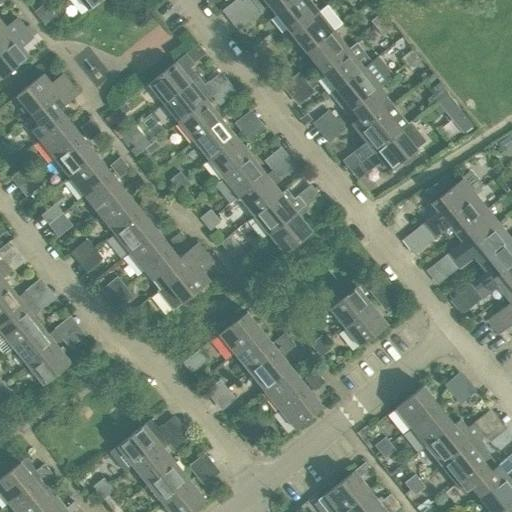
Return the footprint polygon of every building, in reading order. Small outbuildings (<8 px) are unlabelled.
[(80,0),(89,10),(101,0),(80,0)] [(254,0),(246,7),(253,15),(260,9),(262,12),(269,6),(275,14),(293,0),(254,0)] [(308,0),(293,0),(275,14),(290,33),(317,11),(308,0)] [(39,18),(50,10),(45,3),(34,12),(39,18)] [(317,11),(290,33),(306,52),(333,30),(340,24),(325,5),(317,11)] [(50,10),(39,18),(44,24),(55,16),(50,10)] [(375,27),(386,18),(381,12),(371,21),(375,27)] [(0,47),(25,28),(17,18),(6,27),(0,19),(0,47)] [(386,18),(375,27),(381,33),(391,25),(386,18)] [(25,28),(0,47),(0,75),(2,78),(29,56),(22,46),(33,37),(25,28)] [(333,30),(306,52),(321,70),(348,49),(333,30)] [(348,49),(321,70),(335,89),(336,89),(363,67),(371,61),(356,43),(348,49)] [(406,64),(416,55),(412,50),(401,59),(406,64)] [(175,62),(148,84),(164,103),(191,81),(197,76),(190,67),(194,64),(185,54),(175,62)] [(416,55),(406,64),(411,71),(422,62),(416,55)] [(335,89),(331,93),(340,104),(344,100),(351,108),(378,86),(390,76),(382,66),(378,70),(371,61),(363,67),(336,89),(335,89)] [(32,115),(71,84),(62,74),(51,83),(44,73),(16,95),(32,115)] [(191,81),(164,103),(179,122),(206,100),(216,92),(208,82),(204,85),(197,76),(191,81)] [(71,84),(32,115),(39,123),(32,129),(39,139),(67,118),(60,109),(78,94),(71,84)] [(358,117),(350,123),(358,133),(393,105),(386,96),(378,86),(351,108),(358,117)] [(432,95),(427,99),(432,105),(436,101),(447,93),(442,87),(432,95)] [(447,93),(436,101),(442,108),(449,117),(459,109),(460,109),(452,99),(447,93)] [(206,100),(179,122),(194,141),(221,119),(206,100)] [(130,109),(125,103),(114,111),(119,118),(130,109)] [(365,141),(353,152),(361,161),(373,151),(408,123),(393,105),(358,133),(365,141)] [(55,158),(82,136),(67,118),(39,139),(55,158)] [(85,134),(95,126),(90,119),(80,128),(85,134)] [(221,119),(194,141),(209,159),(236,137),(221,119)] [(408,123),(373,151),(374,152),(389,171),(401,161),(405,166),(418,155),(414,150),(416,149),(426,141),(410,121),(408,123)] [(95,126),(85,134),(90,140),(100,132),(95,126)] [(144,149),(155,141),(150,134),(139,143),(144,149)] [(82,136),(55,158),(70,177),(97,155),(82,136)] [(236,137),(209,159),(224,178),(251,156),(236,137)] [(155,141),(144,149),(149,155),(160,147),(155,141)] [(97,155),(70,177),(84,195),(112,173),(97,155)] [(251,156),(224,178),(239,197),(266,175),(251,156)] [(114,171),(125,163),(120,157),(110,165),(114,171)] [(125,163),(114,171),(120,178),(130,169),(125,163)] [(438,211),(423,223),(429,230),(475,194),(474,193),(482,186),(470,171),(462,178),(431,202),(438,211)] [(175,187),(185,178),(180,172),(170,180),(175,187)] [(100,215),(127,193),(112,173),(84,195),(100,215)] [(266,175),(239,197),(254,215),(281,193),(266,175)] [(185,178),(175,187),(180,193),(190,184),(185,178)] [(281,193),(254,215),(269,234),(296,212),(305,205),(298,196),(294,199),(287,189),(281,193)] [(127,193),(100,215),(115,233),(142,212),(127,193)] [(145,209),(156,201),(150,194),(140,203),(145,209)] [(429,230),(419,238),(425,245),(435,237),(442,231),(448,239),(455,233),(456,233),(487,208),(475,194),(429,230)] [(156,201),(145,209),(150,215),(160,207),(156,201)] [(462,241),(447,253),(453,260),(499,224),(487,208),(456,233),(462,241)] [(205,224),(216,216),(211,209),(200,218),(205,224)] [(142,212),(115,233),(130,252),(157,230),(142,212)] [(296,212),(269,234),(284,253),(285,253),(312,232),(296,212)] [(216,216),(205,224),(210,230),(221,222),(216,216)] [(453,260),(443,268),(448,275),(459,267),(474,255),(480,264),(511,239),(499,224),(453,260)] [(157,230),(130,252),(145,271),(172,249),(157,230)] [(175,246),(185,238),(180,232),(170,240),(175,246)] [(486,271),(471,283),(477,290),(511,262),(511,239),(480,264),(486,271)] [(172,249),(145,271),(159,289),(160,290),(206,253),(198,243),(179,258),(172,249)] [(235,261),(246,253),(241,246),(230,255),(235,261)] [(160,290),(159,289),(157,291),(172,311),(210,281),(202,271),(213,262),(206,253),(160,290)] [(246,253),(235,261),(240,268),(251,259),(246,253)] [(511,262),(477,290),(483,297),(498,286),(504,294),(511,287),(511,262)] [(0,264),(0,294),(10,287),(3,278),(9,273),(1,263),(0,264)] [(344,327),(371,305),(356,286),(329,307),(344,327)] [(10,287),(0,294),(0,325),(25,306),(10,287)] [(495,313),(487,319),(494,327),(511,312),(511,287),(504,294),(510,301),(495,313)] [(254,316),(264,307),(259,301),(249,309),(254,316)] [(371,305),(344,327),(360,347),(387,325),(371,305)] [(25,306),(0,325),(0,330),(13,347),(40,325),(25,306)] [(234,353),(261,331),(246,312),(219,334),(234,353)] [(511,312),(494,327),(499,333),(506,328),(511,323),(511,312)] [(40,325),(13,347),(28,366),(55,344),(40,325)] [(249,372),(276,350),(261,331),(234,353),(249,372)] [(279,347),(290,339),(285,333),(274,341),(279,347)] [(315,350),(325,342),(321,336),(310,344),(315,350)] [(264,391),(292,369),(295,366),(285,354),(295,345),(290,339),(279,347),(276,350),(249,372),(264,391)] [(325,342),(315,350),(320,357),(330,348),(325,342)] [(55,344),(28,366),(44,385),(71,363),(55,344)] [(292,369),(264,391),(279,409),(306,387),(292,369)] [(309,385),(320,376),(315,370),(304,379),(309,385)] [(320,376),(309,385),(314,391),(325,383),(320,376)] [(424,383),(394,406),(395,407),(411,426),(438,405),(440,403),(425,384),(424,383)] [(5,384),(0,388),(0,398),(10,391),(5,384)] [(306,387),(279,409),(295,429),(322,407),(306,387)] [(438,405),(411,426),(426,446),(453,424),(455,422),(440,403),(438,405)] [(157,428),(150,419),(116,446),(109,452),(125,472),(132,465),(160,444),(159,444),(170,435),(161,425),(157,428)] [(453,424),(426,446),(441,464),(474,438),(473,437),(478,433),(471,425),(467,428),(460,419),(453,424)] [(379,451),(390,443),(385,436),(374,445),(379,451)] [(474,438),(441,464),(456,484),(489,457),(474,438)] [(390,443),(379,451),(384,457),(395,449),(390,443)] [(160,444),(132,465),(148,484),(175,463),(160,444)] [(489,457),(456,484),(464,493),(471,487),(479,496),(506,475),(507,474),(511,469),(511,464),(506,457),(498,463),(497,465),(490,457),(489,457)] [(20,462),(0,477),(0,492),(8,503),(39,479),(49,470),(44,464),(36,471),(25,458),(20,462)] [(162,502),(189,481),(175,463),(148,484),(162,502)] [(324,496),(318,501),(326,511),(343,511),(367,493),(370,491),(362,482),(359,478),(370,469),(364,463),(324,496)] [(39,479),(8,503),(15,511),(36,511),(51,500),(54,498),(44,485),(54,477),(49,470),(39,479)] [(410,490),(420,481),(415,474),(404,483),(410,490)] [(511,482),(506,475),(479,496),(491,511),(498,511),(511,501),(511,482)] [(98,493),(109,484),(103,478),(93,486),(98,493)] [(189,481),(162,502),(169,511),(190,511),(205,500),(189,481)] [(420,481),(410,490),(414,495),(425,487),(420,481)] [(109,484),(98,493),(103,499),(113,490),(109,484)] [(343,511),(382,511),(395,501),(390,495),(380,503),(370,491),(367,493),(343,511)] [(36,511),(75,511),(80,508),(74,502),(64,510),(61,511),(60,511),(51,500),(36,511)] [(395,501),(382,511),(394,511),(400,507),(395,501)] [(511,511),(511,501),(498,511),(511,511)]
